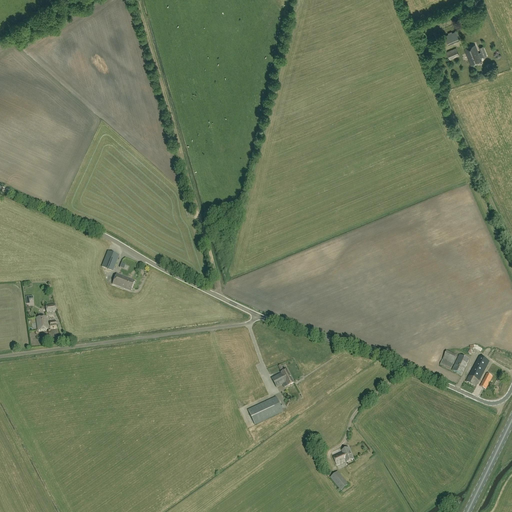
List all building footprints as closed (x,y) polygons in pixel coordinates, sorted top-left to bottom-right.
[(445,36),(448,44),(459,40),(456,32),(445,36)] [(464,49),(466,53),(469,60),(471,66),(481,61),(480,59),(483,58),(487,57),(483,47),(479,48),(481,53),(478,54),(475,45),(464,49)] [(447,52),(450,60),(459,56),(456,49),(447,52)] [(119,258),(107,254),(102,269),(113,273),(119,258)] [(134,281),(116,274),(112,284),(130,291),(134,281)] [(47,330),(46,317),(36,318),(37,331),(47,330)] [(444,358),(454,363),(457,357),(447,351),(444,358)] [(510,365),(511,361),(511,360),(496,354),(494,358),(510,365)] [(459,355),(452,371),(462,375),(469,360),(459,355)] [(466,382),(476,387),(489,362),(479,357),(466,382)] [(287,386),(294,383),(287,369),(280,373),(281,374),(271,379),(276,388),(283,385),(284,388),(287,386)] [(487,374),(480,387),(486,390),(493,377),(487,374)] [(276,397),(248,410),(254,425),(282,412),(276,397)] [(342,451),(342,452),(333,456),(337,465),(346,461),(347,462),(354,460),(349,448),(342,451)] [(338,472),(331,478),(341,491),(348,485),(338,472)]
